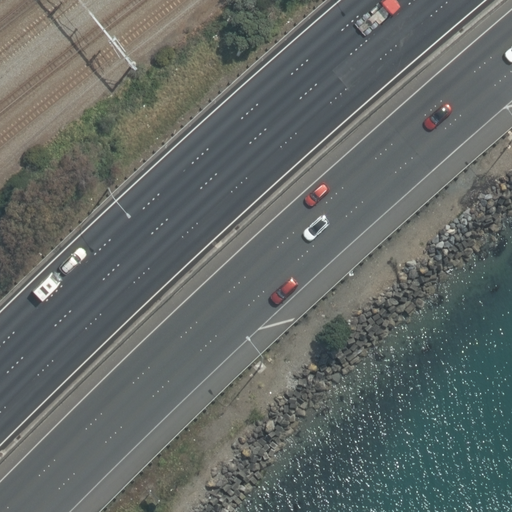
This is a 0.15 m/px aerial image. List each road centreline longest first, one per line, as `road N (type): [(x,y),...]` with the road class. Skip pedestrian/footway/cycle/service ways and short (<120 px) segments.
road 1 (motorway): [(511,46),(202,316),(8,511)]
road 2 (motorway): [(0,418),(144,273),(456,0)]
